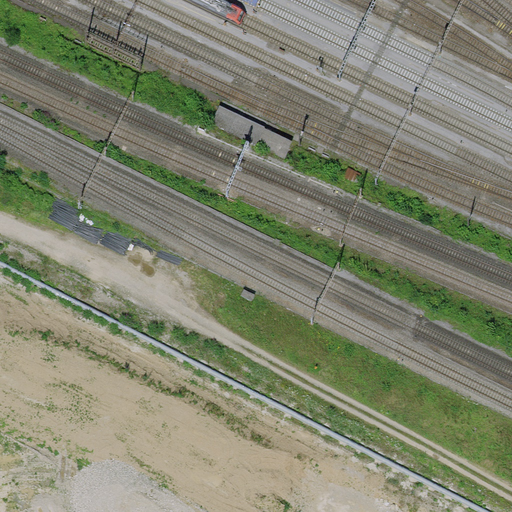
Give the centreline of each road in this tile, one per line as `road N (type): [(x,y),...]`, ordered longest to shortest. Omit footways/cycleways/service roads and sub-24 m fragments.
road 1 (track): [(0,217),(123,274),(511,496)]
road 2 (track): [(131,511),(106,407),(63,335),(21,293),(0,284)]
